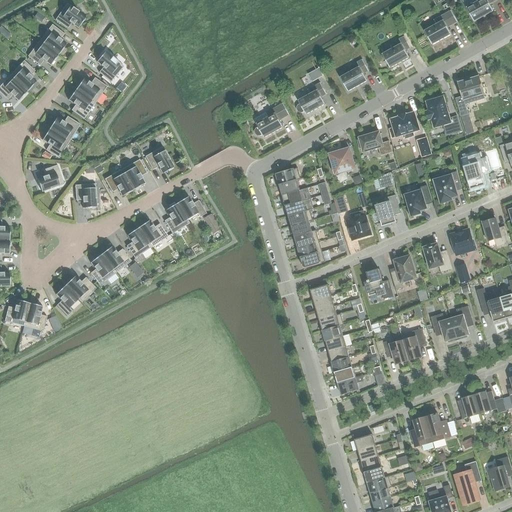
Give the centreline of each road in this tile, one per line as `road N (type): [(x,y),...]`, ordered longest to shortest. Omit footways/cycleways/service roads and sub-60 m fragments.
road 1 (unclassified): [(254,172),(511,29)]
road 2 (residential): [(285,291),(511,193)]
road 3 (residential): [(511,336),(322,417)]
road 4 (residential): [(329,440),(511,362)]
road 5 (residential): [(254,172),(230,157),(103,228),(80,232)]
road 6 (residential): [(2,154),(97,34)]
road 7 (unclassified): [(322,417),(285,291)]
road 8 (residential): [(80,232),(50,269),(37,273),(27,263),(31,213)]
road 9 (unclassified): [(285,291),(254,172)]
